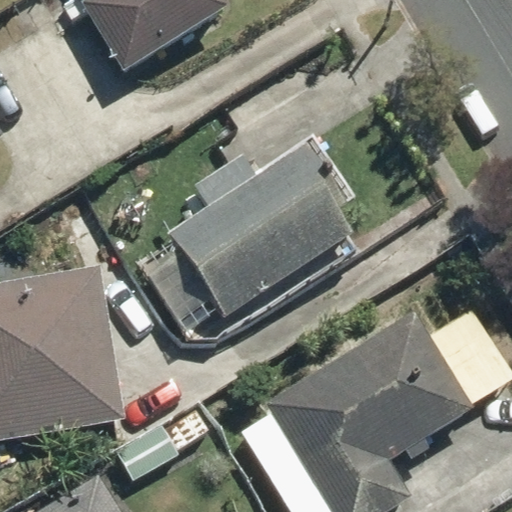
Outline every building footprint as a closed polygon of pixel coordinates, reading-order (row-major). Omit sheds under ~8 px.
[(220,0),(96,0),(98,4),(83,13),(124,84),(233,22),(220,0)] [(0,134),(0,153),(8,148),(0,134)] [(209,216),(169,242),(173,247),(139,269),(187,343),(221,321),(228,332),(360,247),(323,190),(327,187),(305,154),(257,185),(243,164),(196,195),(209,216)] [(102,273),(0,289),(0,450),(128,429),(102,273)] [(419,321),(270,412),(275,422),(242,441),(285,511),(415,511),(417,511),(393,469),(477,420),(473,412),(511,389),(511,377),(476,315),(431,342),(419,321)] [(210,442),(191,411),(119,454),(138,485),(210,442)] [(116,511),(100,485),(54,511),(116,511)]
